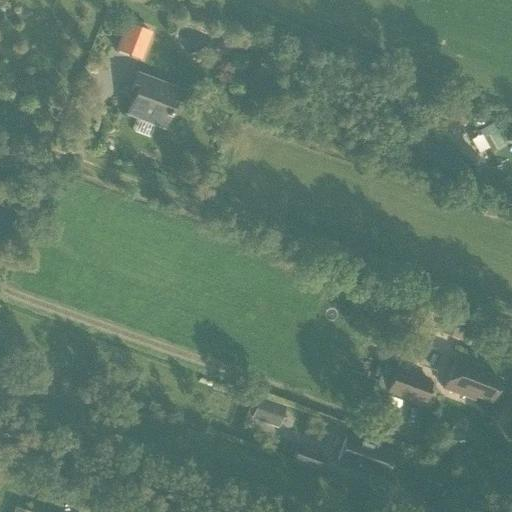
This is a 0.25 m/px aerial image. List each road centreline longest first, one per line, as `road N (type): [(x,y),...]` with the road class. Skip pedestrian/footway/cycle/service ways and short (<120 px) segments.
road 1 (track): [(511,325),(0,138)]
road 2 (track): [(323,511),(0,392)]
